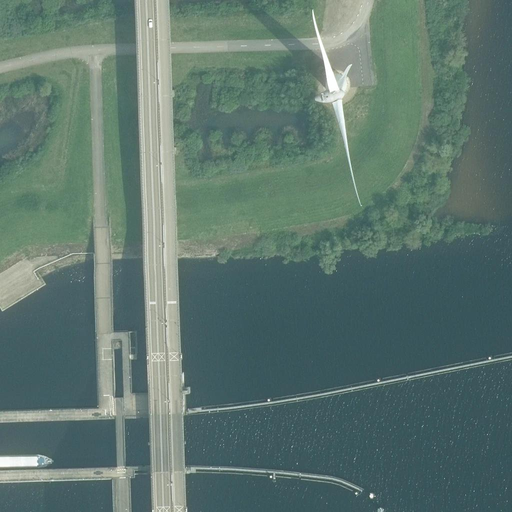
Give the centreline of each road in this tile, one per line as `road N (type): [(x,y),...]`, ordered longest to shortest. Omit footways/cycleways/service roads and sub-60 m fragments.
road 1 (unclassified): [(179,511),(163,0)]
road 2 (primary): [(164,511),(148,0)]
